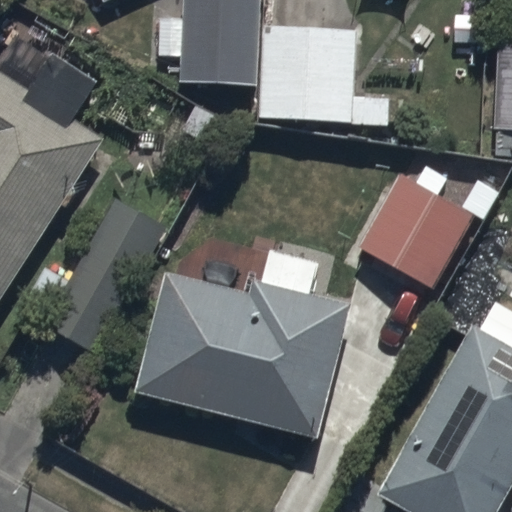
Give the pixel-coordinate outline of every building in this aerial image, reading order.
[(258,0),(183,0),(183,14),(159,13),(157,52),(177,53),(176,81),(254,85),(258,0)] [(256,114),(351,119),(356,27),(260,22),(256,114)] [(511,37),(496,38),(495,124),(511,124),(511,37)] [(0,293),(103,132),(74,113),(101,71),(54,40),(28,81),(0,62),(0,293)] [(486,78),(428,76),(428,87),(405,87),(403,118),(398,118),(397,143),(484,146),(486,78)] [(432,279),(473,205),(401,165),(360,239),(432,279)] [(101,347),(172,218),(120,189),(73,274),(45,258),(23,296),(50,311),(47,317),(101,347)] [(252,284),(167,262),(135,383),(318,431),(352,300),(310,289),(319,254),(269,241),(261,272),(256,271),(252,284)] [(481,322),(472,317),(376,484),(426,511),(493,511),(511,480),(511,302),(497,294),(481,322)]
